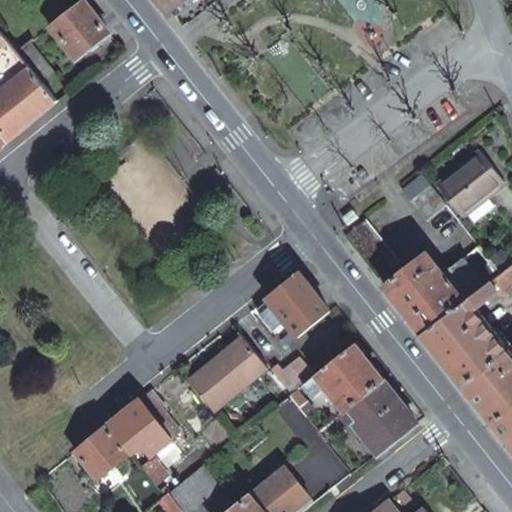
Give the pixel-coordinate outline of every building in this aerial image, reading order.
[(109,33),(82,0),(80,0),(49,25),(76,59),(109,33)] [(158,0),(168,11),(181,0),(158,0)] [(21,24),(5,37),(19,53),(31,43),(34,40),(21,24)] [(0,148),(58,101),(42,82),(19,53),(5,37),(0,30),(0,148)] [(31,43),(19,53),(42,82),(55,72),(31,43)] [(481,155),(437,187),(462,218),(467,214),(487,198),(506,184),(481,155)] [(447,208),(422,176),(401,192),(426,224),(447,208)] [(487,198),(467,214),(473,222),(493,206),(487,198)] [(355,212),(345,220),(351,227),(361,219),(355,212)] [(401,261),(367,219),(346,236),(380,278),(401,261)] [(499,275),(478,248),(445,274),(427,252),(406,269),(385,285),(424,335),(467,302),(466,300),(499,275)] [(511,294),(511,265),(504,271),(499,275),(466,300),(467,302),(424,335),(466,387),(510,353),(509,351),(476,310),(501,291),(507,299),(511,294)] [(297,338),(329,311),(298,273),(267,298),(297,338)] [(286,347),(297,338),(267,298),(255,307),(286,347)] [(209,355),(213,360),(222,352),(226,356),(246,341),(238,331),(209,355)] [(213,360),(188,380),(214,412),(268,369),(246,341),(226,356),(222,352),(213,360)] [(416,422),(354,344),(302,386),(313,399),(326,389),(343,410),(336,415),(346,427),(352,423),(377,454),(416,422)] [(294,352),(272,370),(290,392),(311,375),(294,352)] [(511,355),(510,353),(466,387),(510,443),(511,441),(511,355)] [(167,410),(152,391),(108,427),(129,454),(141,444),(151,456),(181,433),(171,421),(161,429),(154,420),(164,412),(167,410)] [(313,413),(296,391),(290,396),(306,417),(313,413)] [(171,421),(164,412),(154,420),(161,429),(171,421)] [(129,454),(108,427),(70,457),(81,471),(85,468),(95,480),(129,454)] [(153,458),(140,467),(154,485),(167,475),(153,458)] [(186,511),(218,488),(202,466),(194,473),(169,492),(168,494),(182,511),(186,511)] [(292,511),(311,497),(288,467),(231,511),(292,511)] [(168,494),(169,492),(164,486),(158,490),(164,496),(168,494)] [(182,511),(168,494),(164,496),(157,502),(166,511),(182,511)] [(420,511),(395,511),(388,502),(374,511),(424,511),(423,511),(420,511)]
